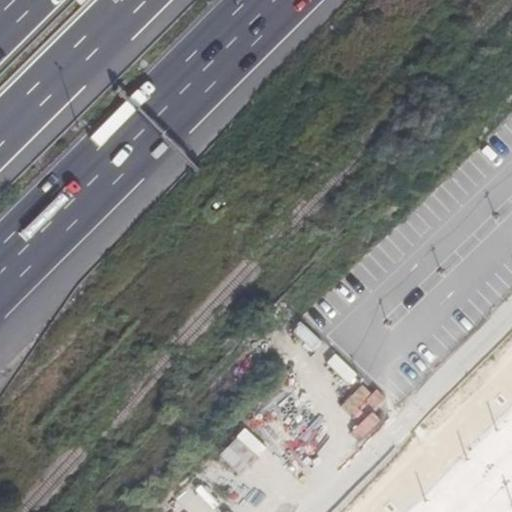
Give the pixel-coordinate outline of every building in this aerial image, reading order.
[(511,90),(497,99),(504,111),(511,106),(511,90)] [(491,115),(466,130),(473,143),(498,128),(491,115)] [(364,385),(334,404),(357,441),(387,422),(364,385)] [(256,427),(240,434),(254,464),(270,456),(256,427)] [(200,470),(211,481),(222,471),(238,488),(251,477),(223,448),(200,470)]
